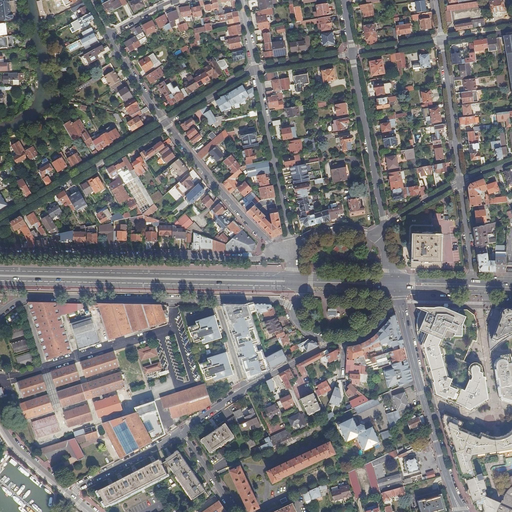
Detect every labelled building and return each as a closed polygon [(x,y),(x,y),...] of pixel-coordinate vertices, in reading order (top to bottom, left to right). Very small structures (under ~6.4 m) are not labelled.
[(0,0),(0,7),(1,14),(2,20),(13,18),(12,12),(17,12),(15,0),(0,0)] [(109,0),(105,3),(103,3),(106,8),(105,9),(107,13),(109,12),(127,3),(126,0),(125,0),(109,0)] [(140,0),(135,0),(130,3),(134,11),(144,5),(140,0)] [(215,9),(216,16),(219,15),(220,15),(218,5),(217,0),(212,0),(213,5),(211,6),(210,4),(205,5),(206,11),(215,9)] [(221,0),(222,3),(231,1),(233,8),(237,7),(235,0),(221,0)] [(272,5),(271,0),(258,0),(261,11),(264,10),(272,8),(273,8),(272,5)] [(504,11),(503,0),(491,2),(491,1),(490,1),(491,13),(504,11)] [(426,12),(425,1),(415,2),(416,7),(417,13),(426,12)] [(71,9),(73,13),(73,12),(77,20),(90,13),(84,2),(71,9)] [(445,7),(447,22),(452,21),(451,11),(482,6),(482,2),(462,4),(459,5),(450,6),(445,7)] [(223,10),(222,4),(218,5),(220,15),(231,13),(230,9),(223,10)] [(329,15),(327,4),(316,6),(318,12),(314,13),(315,16),(318,16),(329,15)] [(374,16),(371,4),(360,6),(361,11),(363,10),(364,17),(374,16)] [(192,17),(190,6),(180,8),(182,17),(189,16),(190,17),(192,17)] [(202,15),(201,7),(192,8),(194,17),(202,15)] [(273,15),(272,8),(264,10),(264,12),(256,13),(257,17),(259,30),(269,28),(270,28),(269,24),(271,23),(270,16),(273,15)] [(176,11),(167,14),(172,27),(175,26),(173,21),(179,18),(176,11)] [(220,15),(219,15),(220,22),(228,21),(228,24),(240,22),(238,11),(231,13),(220,15)] [(75,21),(69,23),(71,26),(79,22),(82,27),(88,24),(87,22),(93,19),(90,13),(77,20),(75,21)] [(164,15),(156,20),(160,28),(167,24),(168,26),(169,25),(164,15)] [(212,30),(209,17),(203,18),(205,28),(206,32),(212,30)] [(331,26),(330,21),(329,17),(318,19),(319,23),(321,23),(321,24),(318,24),(319,29),(322,28),(322,31),(330,30),(330,26),(331,26)] [(431,29),(429,18),(420,19),(421,30),(431,29)] [(152,21),(147,23),(152,32),(154,35),(156,34),(154,31),(157,30),(152,21)] [(485,26),(484,22),(471,24),(456,26),(455,26),(456,31),(485,26)] [(152,32),(147,23),(143,26),(147,35),(152,32)] [(125,42),(127,47),(145,36),(139,24),(134,27),(139,34),(125,42)] [(375,32),(374,24),(363,26),(365,34),(375,32)] [(240,25),(228,27),(230,37),(242,34),(240,25)] [(286,32),(285,25),(280,26),(281,27),(269,29),(270,33),(270,35),(286,32)] [(405,34),(404,25),(399,26),(395,27),(396,28),(397,35),(405,34)] [(78,37),(79,40),(80,39),(94,32),(91,28),(82,32),(83,34),(78,37)] [(80,39),(81,41),(84,47),(98,40),(94,32),(80,39)] [(335,45),(333,32),(321,34),(323,47),(335,45)] [(377,39),(375,32),(365,34),(366,41),(377,39)] [(0,48),(10,47),(9,36),(7,36),(0,37),(0,48)] [(124,49),(127,53),(141,45),(140,45),(146,42),(146,40),(147,40),(145,36),(127,47),(124,49)] [(229,40),(231,49),(241,47),(239,38),(229,40)] [(502,57),(499,38),(487,40),(488,48),(488,52),(497,51),(498,57),(502,57)] [(305,50),(304,40),(299,41),(299,43),(290,44),(292,52),(305,50)] [(488,48),(487,40),(473,42),(473,44),(474,52),(483,51),(483,49),(488,48)] [(285,54),(284,42),(271,44),(273,56),(285,54)] [(70,51),(79,47),(77,43),(69,46),(70,51)] [(273,56),(271,44),(271,43),(265,44),(266,53),(265,53),(265,57),(273,56)] [(461,63),(461,59),(465,58),(464,51),(459,51),(460,54),(451,55),(452,64),(456,64),(456,65),(459,65),(469,63),(476,63),(476,61),(474,52),(473,44),(469,44),(470,54),(470,59),(465,60),(465,62),(461,63)] [(80,57),(82,60),(103,49),(101,45),(80,57)] [(103,49),(82,60),(85,66),(99,58),(98,58),(103,55),(102,54),(110,50),(108,46),(103,49)] [(244,59),(243,51),(229,54),(230,60),(234,59),(234,61),(239,60),(244,59)] [(145,71),(146,70),(159,62),(154,53),(139,62),(145,71)] [(216,60),(222,70),(228,66),(224,60),(219,61),(216,55),(213,56),(216,60)] [(431,68),(429,55),(419,56),(420,64),(421,69),(431,68)] [(210,65),(204,69),(206,72),(209,77),(213,75),(214,77),(221,73),(220,71),(214,61),(213,59),(208,62),(210,65)] [(384,74),(382,60),(370,63),(372,76),(384,74)] [(146,70),(149,74),(159,67),(162,66),(159,62),(146,70)] [(469,63),(459,65),(461,77),(454,78),(454,82),(463,81),(466,80),(466,77),(471,76),(470,73),(472,73),(471,69),(470,69),(469,63)] [(104,77),(114,70),(110,64),(100,70),(104,77)] [(149,74),(146,76),(151,83),(164,75),(159,67),(149,74)] [(108,87),(111,91),(122,84),(120,80),(114,70),(104,77),(110,86),(108,87)] [(335,81),(333,70),(322,72),(324,83),(335,81)] [(196,78),(194,79),(199,87),(201,86),(200,86),(209,81),(211,80),(209,77),(206,72),(204,72),(204,73),(196,78)] [(279,81),(278,72),(266,74),(263,77),(264,82),(272,81),(274,91),(266,92),(267,95),(282,93),(281,91),(279,81)] [(18,73),(2,74),(3,83),(9,83),(9,80),(18,80),(18,73)] [(165,83),(168,81),(175,77),(174,76),(177,75),(176,74),(164,81),(165,83)] [(309,84),(308,75),(294,77),(295,85),(296,85),(297,88),(295,88),(296,93),(303,92),(303,87),(305,87),(305,85),(309,84)] [(506,88),(504,75),(497,76),(498,89),(506,88)] [(183,84),(188,94),(199,87),(194,79),(192,76),(188,78),(189,80),(183,84)] [(79,88),(81,91),(97,81),(95,78),(79,88)] [(291,85),(289,79),(279,81),(281,91),(289,89),(289,91),(292,91),(291,85)] [(476,92),(474,79),(470,80),(466,80),(463,81),(463,86),(465,86),(465,88),(465,93),(476,92)] [(172,93),(168,87),(165,83),(164,81),(157,85),(160,89),(161,89),(166,97),(172,93)] [(392,87),(391,84),(390,83),(374,86),(375,91),(376,91),(377,96),(391,94),(390,89),(391,89),(392,87)] [(126,88),(124,85),(115,90),(121,101),(123,100),(123,101),(132,96),(126,87),(126,88)] [(177,102),(184,98),(181,92),(177,95),(171,85),(168,87),(172,93),(177,102)] [(213,117),(209,111),(206,106),(200,110),(204,117),(209,124),(213,131),(223,123),(250,117),(249,112),(253,112),(250,99),(255,96),(253,87),(246,92),(242,85),(216,102),(220,109),(222,112),(223,116),(220,118),(219,115),(215,118),(214,116),(213,117)] [(433,106),(430,91),(421,93),(423,103),(424,103),(425,105),(421,106),(421,108),(433,106)] [(473,103),(473,96),(477,96),(476,92),(465,93),(461,93),(463,104),(473,103)] [(177,102),(172,93),(166,97),(171,105),(177,102)] [(277,101),(276,95),(270,96),(270,97),(267,98),(268,103),(277,101)] [(377,104),(378,109),(389,107),(388,103),(389,103),(396,101),(395,97),(391,97),(388,98),(377,100),(378,104),(377,104)] [(327,107),(325,99),(317,100),(319,108),(327,107)] [(125,106),(131,116),(140,111),(138,107),(136,105),(137,104),(135,100),(125,106)] [(345,104),(335,105),(337,116),(347,114),(345,104)] [(472,115),(470,105),(462,106),(463,116),(472,115)] [(138,116),(143,113),(149,110),(147,107),(140,111),(131,116),(132,118),(138,128),(143,125),(138,116)] [(299,117),(297,107),(295,107),(287,108),(289,119),(299,117)] [(440,115),(439,108),(435,109),(431,109),(429,110),(430,114),(430,117),(440,115)] [(195,112),(200,121),(204,117),(200,110),(195,112)] [(409,117),(408,111),(407,111),(407,113),(396,115),(395,113),(387,114),(389,120),(409,117)] [(511,126),(509,112),(496,114),(498,122),(499,122),(499,119),(506,119),(507,127),(511,126)] [(119,123),(122,121),(118,113),(114,115),(119,123)] [(442,122),(440,115),(430,117),(426,118),(427,121),(431,121),(432,124),(442,122)] [(475,124),(474,117),(459,119),(460,125),(461,125),(462,127),(469,126),(474,125),(474,124),(475,124)] [(138,128),(132,118),(129,120),(130,122),(127,123),(132,131),(138,128)] [(186,130),(187,131),(193,126),(196,124),(191,118),(187,122),(186,121),(181,125),(185,131),(186,130)] [(343,126),(345,124),(348,124),(348,118),(333,121),(334,124),(332,125),(333,132),(344,130),(343,126)] [(64,125),(73,141),(82,136),(93,155),(99,152),(98,151),(92,139),(80,120),(72,125),(70,122),(64,125)] [(391,131),(390,123),(380,124),(383,136),(395,133),(395,131),(391,131)] [(296,137),(295,132),(291,133),(290,126),(291,125),(291,124),(288,125),(288,126),(281,128),(284,140),(296,137)] [(445,133),(444,128),(446,127),(446,124),(434,126),(435,134),(435,135),(435,136),(440,135),(439,134),(445,133)] [(108,134),(112,141),(120,136),(113,125),(106,130),(108,134)] [(182,135),(184,137),(187,135),(190,139),(198,133),(193,126),(187,131),(182,135)] [(242,137),(243,141),(256,139),(255,135),(256,135),(254,127),(248,128),(249,133),(239,135),(240,138),(242,137)] [(232,128),(226,129),(226,130),(229,136),(232,143),(236,143),(232,135),(235,135),(235,131),(233,131),(232,128)] [(229,136),(226,130),(198,154),(201,159),(209,152),(216,146),(229,136)] [(100,134),(107,146),(113,142),(112,141),(108,134),(106,131),(100,134)] [(212,140),(217,136),(213,132),(209,135),(212,140)] [(478,139),(478,136),(475,137),(474,132),(468,133),(469,145),(478,144),(481,144),(481,142),(478,142),(478,139)] [(28,133),(25,134),(31,144),(33,148),(36,146),(28,133)] [(198,133),(190,139),(194,143),(201,137),(198,133)] [(92,139),(98,151),(107,146),(100,134),(92,139)] [(397,145),(395,135),(383,137),(384,142),(385,147),(397,145)] [(441,144),(440,136),(440,135),(435,136),(435,137),(436,137),(432,138),(433,146),(441,144)] [(352,150),(350,142),(352,141),(351,136),(337,139),(338,141),(340,141),(341,146),(342,146),(343,151),(352,150)] [(27,155),(30,160),(38,155),(33,148),(31,144),(30,144),(31,146),(26,149),(24,146),(25,146),(20,137),(18,139),(19,142),(27,155)] [(316,152),(313,137),(304,139),(305,144),(311,143),(312,149),(306,150),(307,154),(316,152)] [(256,139),(243,141),(244,144),(241,145),(242,148),(244,148),(258,145),(257,142),(256,142),(256,139)] [(303,152),(300,140),(288,142),(291,154),(303,152)] [(503,160),(500,141),(497,142),(491,142),(492,150),(495,149),(497,161),(503,160)] [(19,142),(14,144),(12,146),(16,153),(12,155),(17,163),(26,158),(25,156),(27,155),(19,142)] [(160,142),(153,147),(157,153),(158,152),(163,148),(165,147),(161,142),(160,142)] [(444,159),(441,144),(433,146),(431,146),(432,150),(434,150),(436,161),(444,159)] [(476,149),(479,149),(478,144),(469,145),(470,154),(477,153),(477,152),(477,151),(478,151),(478,150),(477,150),(476,149)] [(76,154),(72,156),(76,164),(81,161),(77,153),(80,152),(76,145),(72,147),(76,154)] [(163,148),(158,152),(161,156),(161,158),(164,162),(166,162),(167,163),(175,157),(173,154),(173,153),(173,152),(173,151),(172,151),(171,152),(171,151),(167,145),(166,146),(165,147),(163,148)] [(216,146),(209,152),(211,155),(211,156),(214,160),(215,159),(217,162),(224,156),(216,146)] [(157,153),(153,147),(145,153),(144,151),(140,154),(145,161),(157,153)] [(416,169),(414,149),(407,151),(401,152),(401,155),(405,154),(406,160),(410,160),(410,165),(413,165),(414,170),(416,169)] [(245,151),(247,160),(256,158),(255,154),(252,154),(251,150),(245,151)] [(71,166),(76,164),(72,156),(69,151),(67,152),(70,158),(67,159),(71,166)] [(61,152),(59,153),(61,158),(53,163),(58,172),(67,166),(62,158),(64,157),(61,152)] [(146,212),(151,207),(122,159),(126,157),(125,154),(111,162),(114,166),(118,164),(127,178),(122,180),(124,183),(132,197),(141,212),(143,215),(146,212)] [(233,171),(235,174),(240,169),(242,168),(234,158),(235,158),(232,155),(225,161),(227,164),(226,164),(232,171),(233,171)] [(300,166),(298,155),(289,157),(284,158),(285,165),(286,165),(286,168),(292,167),(300,166)] [(134,170),(126,157),(122,159),(126,165),(151,207),(154,204),(152,201),(138,176),(134,170)] [(135,169),(134,170),(138,176),(145,172),(141,165),(145,164),(141,157),(137,160),(138,161),(132,164),(135,169)] [(398,168),(396,159),(397,158),(397,157),(396,157),(387,159),(389,174),(400,172),(400,167),(398,168)] [(47,186),(52,183),(48,177),(47,177),(46,178),(44,175),(53,169),(47,158),(42,160),(43,162),(42,163),(43,164),(38,167),(40,170),(39,170),(40,172),(39,173),(47,186)] [(179,159),(161,174),(165,178),(171,172),(170,171),(174,168),(180,176),(187,170),(179,159)] [(243,166),(245,169),(247,168),(249,177),(257,176),(265,174),(270,173),(268,161),(249,165),(243,166)] [(322,179),(318,162),(309,164),(300,166),(292,167),(293,172),(314,169),(315,173),(316,173),(317,180),(322,179)] [(118,164),(114,166),(118,174),(120,177),(122,180),(127,178),(118,164)] [(346,180),(345,171),(346,170),(345,164),(331,167),(334,182),(346,180)] [(446,172),(445,164),(432,166),(434,174),(441,172),(441,173),(446,172)] [(114,166),(107,170),(111,178),(118,174),(114,166)] [(431,174),(430,167),(427,167),(422,168),(420,168),(421,176),(427,175),(431,174)] [(242,171),(240,169),(235,174),(222,184),(231,194),(240,185),(236,180),(236,178),(243,173),(242,172),(242,171)] [(401,181),(400,172),(389,174),(391,183),(401,181)] [(181,185),(188,193),(195,187),(190,180),(191,178),(188,174),(177,184),(179,187),(181,185)] [(265,174),(257,176),(258,183),(260,183),(261,186),(269,184),(268,178),(266,178),(265,174)] [(112,190),(122,185),(124,183),(122,180),(120,177),(107,183),(112,190)] [(93,179),(88,182),(93,191),(95,193),(104,188),(98,178),(94,180),(93,179)] [(21,179),(14,183),(20,192),(18,192),(20,194),(21,194),(24,199),(32,194),(24,181),(21,179)] [(487,190),(486,186),(484,180),(470,185),(468,189),(471,207),(480,206),(479,197),(480,197),(480,195),(479,196),(479,194),(481,192),(487,190)] [(403,187),(402,181),(401,181),(391,183),(392,191),(393,190),(405,188),(405,187),(403,187)] [(93,191),(88,182),(80,186),(86,195),(93,191)] [(245,182),(233,192),(235,195),(237,194),(238,194),(240,192),(240,191),(245,196),(252,190),(245,182)] [(499,191),(496,183),(486,186),(487,190),(489,194),(499,191)] [(129,198),(130,198),(124,188),(124,187),(123,185),(123,186),(122,185),(112,190),(120,204),(129,198)] [(188,193),(186,196),(193,203),(197,199),(204,193),(197,185),(195,187),(188,193)] [(309,190),(308,185),(307,185),(295,187),(297,199),(298,199),(307,197),(308,197),(307,191),(308,191),(309,190)] [(260,188),(262,200),(272,199),(275,198),(273,186),(260,188)] [(410,192),(411,196),(416,195),(416,193),(418,193),(417,187),(410,189),(410,187),(406,188),(407,193),(410,192)] [(403,199),(402,193),(403,193),(403,192),(404,195),(405,199),(408,198),(407,193),(406,188),(405,188),(393,190),(394,195),(393,195),(394,201),(403,199)] [(56,195),(54,197),(57,203),(60,200),(62,203),(67,201),(73,211),(75,209),(68,198),(64,191),(57,195),(59,198),(58,198),(56,195)] [(79,192),(68,198),(75,209),(76,210),(86,204),(79,192)] [(204,204),(208,208),(214,203),(208,196),(201,202),(203,203),(201,204),(202,206),(204,204)] [(508,203),(506,198),(504,198),(504,196),(500,197),(501,198),(489,199),(490,205),(503,203),(508,203)] [(137,214),(141,212),(132,197),(130,198),(129,198),(131,201),(127,203),(129,207),(127,208),(129,211),(134,208),(137,214)] [(309,204),(307,197),(298,199),(298,200),(298,204),(300,204),(300,206),(309,204)] [(273,204),(272,199),(262,200),(261,201),(256,205),(247,212),(273,238),(282,234),(277,209),(269,210),(272,224),(271,225),(265,219),(266,217),(259,211),(265,206),(273,204)] [(360,207),(359,199),(349,201),(350,210),(351,216),(364,214),(363,207),(360,207)] [(244,205),(242,207),(247,212),(256,205),(252,201),(250,203),(249,201),(244,205)] [(223,204),(221,202),(212,210),(215,213),(214,214),(216,216),(217,215),(219,217),(221,215),(226,211),(221,205),(223,204)] [(58,204),(47,210),(52,219),(63,212),(58,204)] [(151,207),(146,212),(147,213),(148,212),(150,214),(151,213),(152,214),(158,208),(154,204),(151,207)] [(313,210),(312,207),(309,208),(309,204),(300,206),(299,206),(300,213),(305,212),(307,212),(313,210)] [(197,215),(200,213),(196,205),(192,207),(197,215)] [(33,209),(38,217),(41,215),(36,207),(33,209)] [(338,219),(337,215),(343,214),(342,207),(337,208),(333,208),(333,210),(328,211),(330,220),(338,219)] [(486,222),(485,211),(484,211),(484,208),(478,208),(479,212),(475,212),(476,223),(477,223),(477,227),(487,225),(486,222)] [(107,209),(105,210),(109,218),(112,222),(114,221),(118,220),(125,219),(122,215),(120,212),(111,216),(107,209)] [(109,218),(105,210),(97,215),(99,218),(97,219),(100,223),(109,218)] [(330,220),(328,211),(321,213),(323,222),(330,220)] [(309,226),(305,212),(300,213),(301,216),(300,217),(301,222),(303,222),(304,226),(307,227),(309,226)] [(316,224),(314,215),(308,216),(307,212),(305,212),(309,226),(316,224)] [(35,224),(43,238),(47,237),(48,237),(33,213),(26,217),(32,225),(35,224)] [(323,222),(321,213),(314,215),(316,224),(323,222)] [(186,214),(178,221),(186,230),(194,222),(186,214)] [(53,232),(56,230),(58,229),(55,225),(54,225),(48,215),(42,219),(44,222),(43,222),(48,231),(52,229),(53,232)] [(144,215),(144,221),(144,222),(147,222),(147,223),(148,223),(148,222),(151,222),(153,222),(153,226),(159,226),(159,225),(159,221),(144,215)] [(214,221),(223,230),(225,228),(228,226),(230,223),(227,219),(226,220),(224,218),(221,215),(219,217),(214,221)] [(10,223),(15,231),(20,227),(28,240),(28,242),(28,248),(35,248),(35,239),(21,216),(10,223)] [(230,223),(228,226),(232,230),(231,231),(232,232),(233,231),(236,235),(242,230),(233,221),(230,223)] [(203,232),(194,223),(192,224),(186,230),(193,233),(199,235),(203,232)] [(486,236),(486,234),(486,230),(492,229),(496,228),(496,224),(496,223),(487,225),(477,227),(473,228),(476,246),(486,245),(495,244),(496,240),(488,241),(488,236),(486,236)] [(114,239),(114,227),(111,227),(111,224),(100,226),(100,233),(109,234),(109,236),(108,237),(108,244),(109,244),(109,249),(113,249),(114,239)] [(118,232),(117,239),(117,240),(126,241),(126,226),(121,225),(120,232),(118,232)] [(171,227),(159,226),(159,235),(171,235),(171,227)] [(176,227),(172,226),(172,238),(186,238),(186,234),(186,230),(184,230),(184,232),(182,232),(182,230),(181,229),(177,229),(177,232),(176,232),(176,227)] [(146,232),(146,241),(156,241),(156,232),(153,232),(153,228),(150,228),(150,232),(146,232)] [(60,233),(60,239),(73,240),(73,242),(79,242),(79,240),(86,240),(86,233),(73,232),(73,230),(60,233)] [(252,251),(255,244),(242,230),(236,235),(227,243),(226,244),(226,251),(252,251)] [(132,231),(131,241),(141,241),(141,235),(137,235),(137,231),(132,231)] [(51,245),(60,245),(60,239),(60,233),(58,234),(57,234),(57,236),(55,236),(55,242),(51,242),(51,245)] [(190,245),(190,250),(199,251),(199,235),(193,233),(193,243),(192,243),(192,245),(190,245)] [(217,235),(212,240),(226,244),(227,243),(226,242),(229,240),(223,233),(219,237),(217,235)] [(440,262),(441,234),(411,234),(411,235),(413,235),(413,260),(411,260),(411,269),(426,269),(441,269),(441,262),(440,262)] [(212,251),(212,240),(199,235),(199,251),(212,251)] [(35,248),(42,248),(42,246),(46,246),(46,241),(47,241),(47,239),(47,237),(43,238),(35,239),(35,248)] [(226,244),(212,240),(212,251),(226,251),(226,244)] [(488,262),(486,245),(476,246),(477,259),(479,270),(481,273),(495,273),(495,254),(493,254),(492,254),(492,260),(493,261),(493,262),(488,262)] [(506,265),(506,253),(495,253),(495,254),(495,273),(505,273),(506,266),(506,265)] [(68,314),(77,311),(77,304),(56,303),(29,303),(33,317),(47,360),(71,352),(59,316),(68,314)] [(100,343),(91,314),(88,315),(84,304),(80,304),(83,311),(80,312),(82,320),(80,321),(71,324),(79,350),(100,343)] [(166,322),(161,305),(142,305),(124,305),(123,305),(101,304),(98,304),(86,304),(88,310),(90,311),(94,308),(95,308),(99,308),(110,340),(130,334),(133,333),(149,327),(166,322)] [(265,366),(249,313),(257,310),(255,304),(245,307),(228,307),(229,310),(227,311),(249,379),(261,373),(261,372),(267,370),(265,366)] [(271,304),(255,304),(257,310),(261,324),(262,323),(263,323),(260,313),(264,313),(267,321),(277,318),(272,308),(271,304)] [(332,318),(333,318),(335,317),(336,316),(337,315),(337,313),(337,312),(336,310),(335,309),(333,308),(331,308),(330,309),(328,310),(327,311),(327,313),(327,314),(328,316),(329,317),(330,318),(332,318)] [(420,345),(424,355),(429,371),(433,390),(434,392),(435,394),(435,395),(437,396),(443,399),(448,401),(454,398),(460,401),(463,407),(467,409),(466,410),(471,412),(475,408),(485,403),(489,401),(487,394),(484,378),(485,378),(484,373),(482,372),(483,370),(482,368),(481,367),(480,365),(478,364),(477,363),(475,363),(473,364),(471,365),(464,362),(462,361),(464,358),(465,359),(473,341),(477,342),(477,328),(474,315),(467,310),(460,310),(458,314),(456,313),(452,311),(450,310),(450,309),(416,308),(421,310),(423,311),(421,317),(418,316),(418,320),(423,323),(419,331),(426,334),(423,340),(421,339),(420,343),(421,345),(420,345)] [(511,309),(494,309),(491,318),(489,336),(491,352),(498,345),(511,336),(511,309)] [(80,321),(77,311),(68,314),(71,324),(80,321)] [(403,344),(395,315),(392,315),(388,321),(386,324),(378,334),(379,339),(382,338),(383,344),(396,341),(397,345),(403,344)] [(219,338),(218,335),(220,334),(214,316),(196,322),(197,325),(188,328),(191,337),(192,337),(194,343),(202,341),(203,343),(219,338)] [(281,329),(277,318),(267,321),(265,322),(270,334),(275,332),(281,329)] [(419,340),(420,343),(421,339),(423,340),(426,334),(419,331),(423,323),(418,320),(417,325),(417,331),(418,335),(419,340)] [(131,336),(167,325),(166,322),(149,327),(133,333),(130,334),(131,336)] [(25,335),(22,326),(7,331),(10,340),(25,335)] [(284,335),(283,332),(285,332),(285,331),(284,330),(283,329),(282,329),(281,329),(275,332),(277,337),(277,338),(284,335)] [(290,343),(286,334),(284,335),(277,338),(280,343),(281,343),(282,345),(283,345),(283,346),(290,343)] [(382,349),(379,339),(378,334),(373,338),(369,341),(365,343),(363,344),(361,345),(365,360),(369,359),(367,351),(375,349),(376,351),(382,349)] [(15,354),(29,349),(26,340),(12,344),(15,354)] [(318,346),(318,344),(315,343),(312,342),(308,340),(304,342),(300,344),(297,345),(299,349),(304,346),(307,352),(318,346)] [(156,355),(153,344),(138,349),(141,360),(156,355)] [(348,348),(346,373),(360,374),(370,375),(369,372),(365,360),(361,345),(356,346),(350,348),(348,348)] [(402,362),(407,360),(404,348),(392,352),(388,353),(386,354),(383,355),(380,356),(371,359),(369,359),(365,360),(369,372),(383,368),(402,362)] [(326,356),(329,362),(330,363),(339,358),(340,351),(338,349),(326,356)] [(287,360),(285,356),(282,350),(266,358),(269,365),(271,368),(277,365),(287,360)] [(82,368),(83,370),(85,377),(89,376),(104,371),(118,367),(114,352),(81,363),(82,368)] [(215,380),(231,375),(230,372),(232,371),(226,353),(208,359),(209,362),(200,365),(203,374),(204,373),(206,380),(214,378),(215,380)] [(320,353),(302,363),(304,367),(321,358),(322,357),(320,353)] [(33,363),(30,354),(16,358),(19,367),(33,363)] [(511,362),(511,363),(510,355),(501,356),(501,359),(500,360),(499,360),(497,361),(496,363),(496,365),(496,366),(501,400),(507,401),(510,402),(511,402),(511,362)] [(322,357),(321,358),(324,365),(329,362),(326,356),(325,356),(322,357)] [(161,368),(159,361),(143,366),(145,373),(161,368)] [(402,362),(383,368),(386,378),(405,371),(402,362)] [(302,363),(297,366),(302,375),(306,373),(304,367),(302,363)] [(77,372),(76,370),(75,365),(51,372),(55,387),(79,379),(77,372)] [(294,378),(290,369),(284,372),(289,382),(292,381),(291,379),(294,378)] [(47,374),(41,375),(46,390),(48,396),(52,410),(58,408),(62,407),(57,393),(55,387),(51,372),(47,374)] [(287,390),(292,388),(289,382),(284,372),(280,375),(282,379),(287,390)] [(99,395),(101,394),(112,391),(123,387),(124,387),(120,373),(91,382),(57,393),(62,407),(99,395)] [(365,376),(370,377),(370,375),(360,374),(360,375),(350,375),(350,379),(353,379),(352,384),(358,385),(358,381),(359,381),(360,377),(365,377),(365,376)] [(46,390),(41,375),(17,383),(22,397),(46,390)] [(266,381),(271,392),(274,390),(273,383),(271,379),(266,381)] [(330,389),(326,382),(317,387),(322,395),(326,393),(325,391),(330,389)] [(357,391),(350,385),(347,388),(349,390),(346,393),(350,397),(352,395),(353,395),(357,391)] [(207,396),(203,386),(194,389),(191,390),(161,399),(165,409),(167,409),(168,410),(170,409),(172,418),(181,416),(181,417),(185,416),(184,414),(204,408),(209,405),(207,396)] [(339,406),(342,399),(341,394),(338,393),(340,390),(335,388),(329,403),(339,406)] [(443,399),(437,396),(435,395),(435,394),(434,392),(433,390),(434,395),(443,399)] [(399,424),(402,420),(399,411),(410,408),(408,402),(407,399),(405,393),(393,397),(398,411),(387,414),(392,431),(381,434),(383,441),(394,438),(392,432),(399,424)] [(323,407),(321,403),(318,405),(313,394),(301,400),(308,414),(323,407)] [(293,403),(290,395),(280,400),(283,407),(285,409),(294,405),(293,403)] [(351,405),(353,409),(355,408),(371,401),(364,395),(350,402),(351,405)] [(52,410),(48,396),(19,405),(24,419),(52,410)] [(103,400),(101,401),(94,403),(98,417),(122,410),(117,396),(103,400)] [(371,401),(355,408),(358,414),(380,405),(377,398),(371,401)] [(460,408),(463,407),(460,401),(454,398),(448,401),(449,403),(452,402),(459,405),(460,408)] [(65,411),(90,404),(89,401),(64,409),(65,411)] [(158,425),(152,414),(156,412),(152,402),(138,407),(139,408),(140,411),(136,412),(151,441),(163,435),(160,429),(163,427),(161,424),(158,425)] [(269,420),(281,414),(276,402),(264,408),(269,420)] [(92,419),(88,405),(64,413),(68,427),(92,419)] [(237,421),(238,422),(239,425),(256,417),(252,408),(248,410),(250,415),(237,421)] [(240,409),(237,411),(233,413),(234,416),(236,419),(243,415),(240,409)] [(151,441),(136,412),(123,417),(109,421),(102,423),(120,458),(126,454),(139,448),(151,441)] [(300,413),(289,418),(293,427),(299,424),(301,428),(306,425),(300,413)] [(425,423),(422,414),(415,417),(414,416),(412,417),(411,418),(412,420),(407,423),(410,430),(411,430),(422,425),(425,423)] [(511,430),(511,431),(508,434),(505,435),(502,436),(500,437),(498,437),(495,437),(494,437),(492,437),(490,437),(481,433),(479,436),(461,428),(463,422),(458,420),(458,421),(446,415),(443,422),(450,446),(453,447),(453,448),(454,449),(455,452),(452,453),(459,476),(460,477),(464,480),(465,479),(470,495),(473,494),(474,497),(471,498),(473,502),(474,502),(476,509),(482,511),(481,511),(497,511),(501,503),(492,500),(485,497),(486,495),(485,490),(482,491),(482,488),(486,487),(483,479),(482,476),(482,474),(477,476),(472,461),(474,456),(481,455),(482,457),(498,454),(504,453),(505,453),(511,452),(511,430)] [(59,431),(54,416),(32,423),(37,438),(59,431)] [(225,424),(230,432),(233,430),(230,428),(238,422),(237,421),(236,419),(234,416),(225,422),(226,423),(225,424)] [(239,425),(242,432),(249,428),(248,427),(254,424),(256,428),(261,426),(256,417),(239,425)] [(365,425),(361,424),(361,425),(360,425),(357,427),(353,418),(339,425),(347,442),(358,437),(364,451),(373,447),(373,446),(380,443),(372,428),(366,431),(365,428),(365,427),(364,427),(365,425)] [(230,432),(225,424),(201,440),(210,452),(233,436),(230,432)] [(320,427),(319,425),(311,429),(309,430),(297,436),(293,437),(273,446),(274,448),(277,447),(278,447),(296,439),(296,438),(299,437),(299,438),(318,429),(317,428),(320,427)] [(425,430),(422,425),(411,430),(415,432),(416,434),(425,430)] [(98,437),(96,431),(92,432),(91,427),(83,429),(87,440),(98,437)] [(87,440),(83,429),(74,432),(75,438),(77,443),(87,440)] [(273,446),(293,437),(290,432),(288,429),(269,438),(273,446)] [(269,438),(269,437),(264,439),(265,439),(266,443),(264,444),(261,446),(263,451),(273,446),(269,438)] [(84,457),(77,443),(75,438),(65,441),(67,446),(73,457),(75,462),(84,457)] [(256,445),(253,438),(246,441),(250,448),(256,445)] [(67,446),(65,441),(56,444),(40,450),(44,454),(67,446)] [(326,458),(335,454),(330,442),(322,446),(321,444),(318,445),(319,447),(307,453),(306,451),(303,452),(304,454),(292,460),(291,458),(288,459),(289,461),(277,467),(277,465),(273,467),(274,468),(267,471),(272,483),(282,479),(281,478),(325,457),(326,458)] [(405,487),(423,481),(422,475),(402,481),(400,475),(385,479),(380,464),(390,460),(391,461),(398,458),(400,458),(409,455),(409,456),(416,454),(414,449),(405,453),(399,456),(398,452),(397,451),(371,462),(381,494),(382,494),(405,487)] [(166,460),(182,483),(193,499),(201,494),(202,494),(201,495),(204,499),(208,495),(206,492),(205,492),(204,491),(205,491),(193,473),(178,450),(165,459),(166,460)] [(75,462),(73,457),(63,462),(66,467),(75,462)] [(168,475),(163,463),(161,460),(160,460),(159,459),(98,491),(106,506),(168,475)] [(416,459),(406,462),(407,467),(406,467),(406,466),(404,466),(406,471),(408,471),(409,474),(419,471),(416,459)] [(168,475),(106,506),(112,511),(114,511),(115,511),(125,511),(149,499),(182,483),(166,460),(163,463),(168,475)] [(66,467),(63,462),(51,468),(56,472),(66,467)] [(365,465),(375,497),(376,497),(381,495),(381,494),(371,462),(365,465)] [(240,467),(230,471),(249,511),(259,508),(257,505),(258,504),(255,499),(258,498),(256,495),(254,496),(251,490),(248,484),(246,479),(248,477),(247,474),(244,475),(242,470),(241,470),(240,467)] [(362,496),(355,470),(349,473),(356,499),(362,496)] [(426,474),(428,480),(431,479),(436,478),(434,472),(426,474)] [(511,511),(511,476),(511,477),(508,478),(509,481),(511,485),(511,487),(510,489),(509,490),(507,492),(506,494),(505,496),(504,497),(504,500),(504,501),(502,501),(501,503),(497,511),(511,511)] [(351,497),(348,486),(344,487),(343,483),(339,484),(340,488),(340,490),(342,498),(346,497),(346,498),(351,497)] [(434,483),(406,491),(407,497),(432,490),(432,488),(433,486),(433,484),(434,483)] [(303,494),(305,502),(322,497),(319,487),(303,494)] [(404,490),(405,490),(405,487),(382,494),(384,501),(386,501),(388,500),(390,500),(389,497),(399,494),(400,497),(403,496),(405,495),(404,490)] [(334,501),(343,499),(342,498),(340,490),(331,492),(334,501)] [(436,511),(445,510),(441,496),(426,501),(426,499),(418,501),(420,511),(436,511)] [(286,497),(280,500),(282,504),(280,505),(282,509),(275,511),(296,511),(293,504),(285,507),(284,503),(288,501),(286,497)] [(226,511),(219,501),(203,511),(226,511)]
